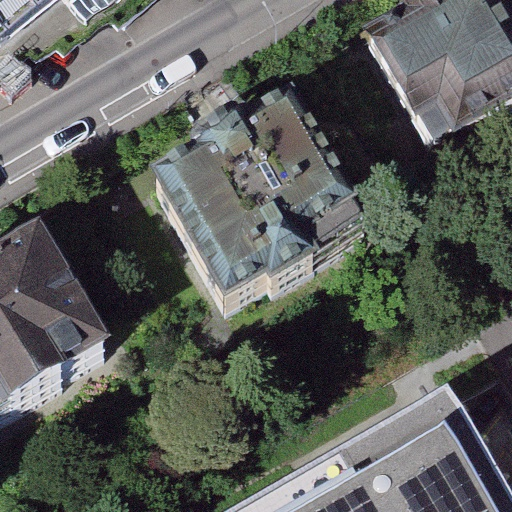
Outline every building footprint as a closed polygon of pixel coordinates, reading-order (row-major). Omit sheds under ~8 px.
[(0,0),(0,34),(50,0),(0,0)] [(511,39),(491,0),(441,0),(344,51),(405,167),(511,110),(511,39)] [(271,105),(122,185),(203,335),(352,255),(271,105)] [(0,415),(90,368),(21,238),(0,248),(0,415)] [(470,511),(423,424),(257,511),(470,511)]
